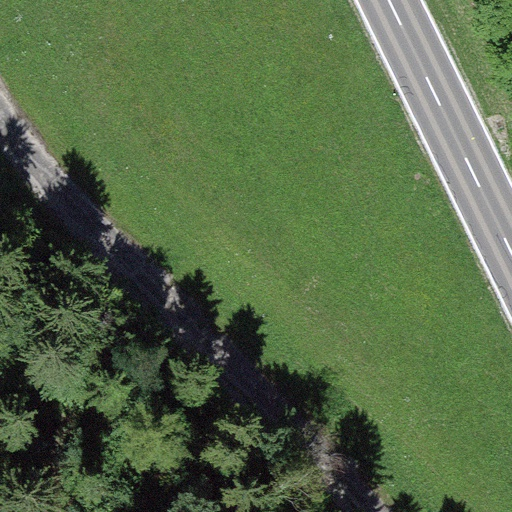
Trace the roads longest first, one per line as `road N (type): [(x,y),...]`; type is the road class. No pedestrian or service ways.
road 1 (track): [(393,511),(96,225),(0,88)]
road 2 (secondary): [(511,250),(390,0)]
